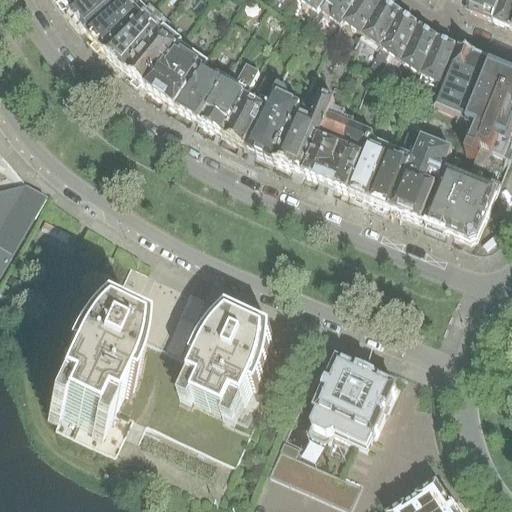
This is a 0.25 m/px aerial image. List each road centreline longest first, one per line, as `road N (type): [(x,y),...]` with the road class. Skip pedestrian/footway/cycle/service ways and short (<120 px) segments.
road 1 (residential): [(505,285),(462,285),(250,198),(175,158),(80,85),(13,0)]
road 2 (residential): [(0,102),(57,171),(142,229),(442,362),(464,385)]
road 3 (residential): [(464,385),(474,458),(507,511)]
